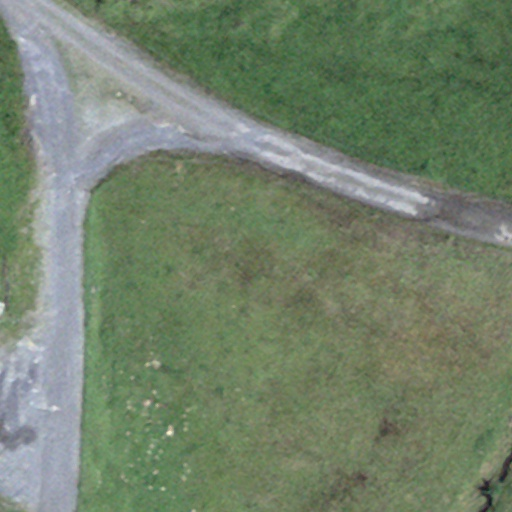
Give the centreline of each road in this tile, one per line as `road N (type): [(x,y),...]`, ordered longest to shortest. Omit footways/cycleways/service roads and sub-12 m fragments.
road 1 (track): [(44,0),(162,91),(316,175),(511,223)]
road 2 (track): [(25,0),(76,157),(73,511)]
road 3 (track): [(76,157),(88,145),(147,128),(236,131)]
